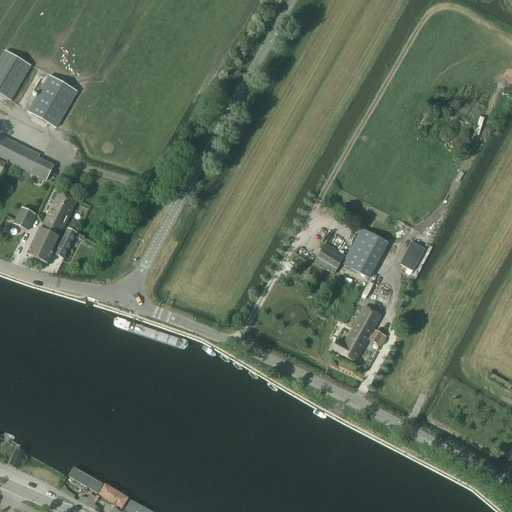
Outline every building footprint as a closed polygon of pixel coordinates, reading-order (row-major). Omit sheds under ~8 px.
[(31,67),(5,52),(0,59),(0,95),(10,102),(31,67)] [(49,77),(28,113),(56,129),(77,93),(49,77)] [(0,136),(0,158),(46,182),(54,167),(38,159),(40,156),(0,136)] [(55,201),(50,212),(67,220),(76,202),(59,194),(56,192),(52,199),(55,201)] [(14,225),(27,231),(35,216),(21,209),(14,225)] [(50,212),(41,229),(59,238),(61,234),(67,220),(50,212)] [(40,229),(27,255),(47,265),(52,255),(51,254),(55,246),(59,238),(41,229),(41,230),(40,229)] [(58,248),(54,255),(63,260),(76,234),(67,230),(64,236),(61,234),(59,238),(55,246),(58,248)] [(342,265),(369,279),(388,244),(362,230),(342,265)] [(411,243),(399,265),(413,272),(424,250),(411,243)] [(315,264),(333,276),(345,258),(325,246),(315,264)] [(331,351),(355,364),(368,340),(380,347),(386,337),(373,330),(380,318),(364,309),(353,328),(343,346),(336,342),(331,351)] [(16,449),(8,466),(16,469),(23,453),(16,449)] [(69,477),(98,493),(104,483),(75,466),(69,477)] [(99,495),(123,509),(130,497),(107,483),(99,495)] [(80,498),(78,502),(89,508),(95,498),(90,495),(88,499),(80,498)] [(153,511),(131,500),(126,510),(128,511),(153,511)]
